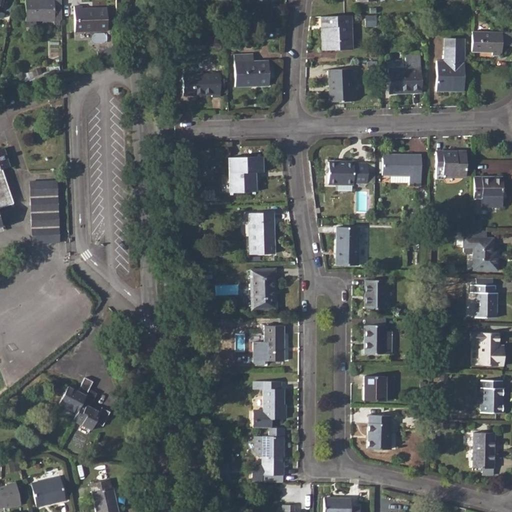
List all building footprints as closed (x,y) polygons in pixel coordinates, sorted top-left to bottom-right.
[(54,20),(53,0),(24,0),(26,21),(54,20)] [(82,5),(74,5),(74,31),(107,31),(106,7),(82,8),(82,5)] [(344,16),(320,17),(320,27),(324,27),(325,51),(352,49),(350,16),(344,16)] [(511,32),(471,32),(470,52),(491,53),(491,55),(501,55),(501,46),(511,46),(511,32)] [(463,47),(444,47),(443,61),(436,61),(435,90),(462,91),(463,47)] [(252,54),(233,55),(233,86),(267,85),(267,61),(252,61),(252,54)] [(405,68),(387,68),(388,93),(421,92),(419,55),(404,56),(405,68)] [(329,92),(324,92),(324,102),(352,101),(351,69),(328,70),(329,92)] [(218,74),(192,75),(192,95),(211,95),(211,97),(219,97),(218,74)] [(0,226),(1,226),(0,221),(0,207),(12,203),(3,175),(1,169),(9,166),(3,148),(0,149),(0,226)] [(465,152),(435,152),(435,179),(443,179),(443,175),(465,175),(465,152)] [(381,175),(390,175),(409,176),(409,182),(409,185),(420,185),(420,156),(413,156),(413,153),(381,153),(381,175)] [(261,157),(228,157),(229,192),(254,192),(254,172),(261,172),(261,157)] [(328,162),(327,183),(353,184),(353,182),(366,183),(366,163),(354,163),(353,162),(328,162)] [(502,177),(472,177),(472,197),(481,198),(481,207),(501,207),(501,197),(502,177)] [(32,179),(31,241),(59,242),(60,180),(32,179)] [(272,212),(249,212),(250,254),(273,253),(273,237),(271,237),(270,221),(272,221),(272,212)] [(336,227),(334,264),(357,265),(358,227),(336,227)] [(486,237),(462,237),(462,247),(472,247),(472,270),(496,270),(497,258),(492,258),(492,249),(492,238),(486,237)] [(271,269),(249,269),(251,310),(275,309),(275,296),(273,295),(271,269)] [(364,280),(364,308),(385,309),(385,280),(364,280)] [(494,285),(470,284),(470,292),(474,292),(474,317),(495,317),(496,292),(494,292),(494,285)] [(443,325),(427,324),(427,334),(443,335),(443,325)] [(253,344),(253,362),(256,364),(263,364),(263,360),(283,361),(283,325),(263,325),(263,343),(253,344)] [(385,325),(364,325),(363,353),(391,353),(391,332),(385,331),(385,325)] [(503,354),(497,354),(498,345),(498,332),(470,332),(470,340),(477,341),(477,365),(502,365),(503,354)] [(363,376),(363,400),(384,400),(384,376),(363,376)] [(76,413),(72,420),(91,429),(95,423),(102,426),(109,412),(101,407),(98,412),(89,407),(96,394),(88,389),(92,381),(84,377),(81,384),(77,391),(67,386),(58,404),(76,413)] [(480,380),(480,412),(502,412),(502,388),(500,388),(501,381),(480,380)] [(280,382),(254,381),(253,389),(263,389),(263,410),(255,410),(252,413),(252,425),(270,425),(270,419),(282,419),(282,388),(280,388),(280,382)] [(367,415),(367,449),(389,449),(390,415),(367,415)] [(472,432),(472,468),(492,468),(493,433),(472,432)] [(251,468),(251,475),(255,479),(261,479),(261,475),(282,475),(282,437),(254,436),(254,451),(257,455),(261,456),(261,464),(255,464),(251,468)] [(60,477),(30,483),(35,506),(65,499),(60,477)] [(118,511),(111,479),(89,483),(95,511),(118,511)] [(5,484),(0,485),(0,507),(3,507),(4,509),(20,505),(15,481),(4,483),(5,484)] [(349,498),(323,498),(322,511),(357,511),(358,507),(349,507),(349,498)]
